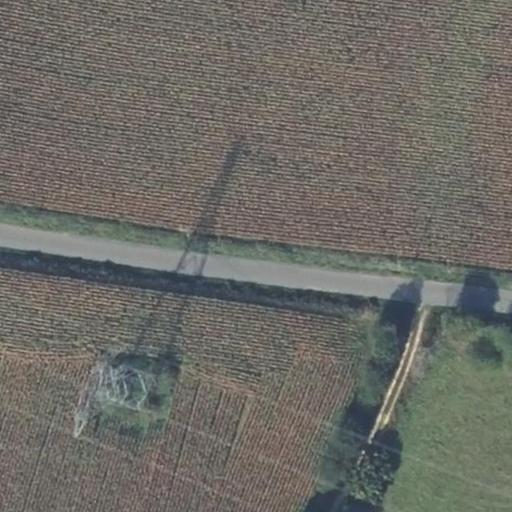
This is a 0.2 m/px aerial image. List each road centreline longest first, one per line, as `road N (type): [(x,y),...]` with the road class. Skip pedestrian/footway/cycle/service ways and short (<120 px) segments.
road 1 (unclassified): [(511,301),(0,230)]
road 2 (track): [(425,291),(390,398),(336,511)]
